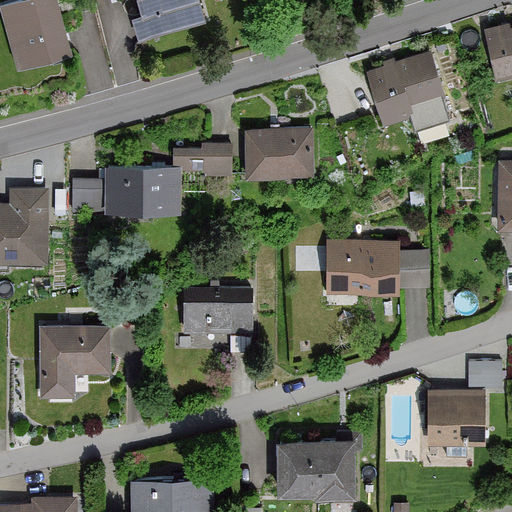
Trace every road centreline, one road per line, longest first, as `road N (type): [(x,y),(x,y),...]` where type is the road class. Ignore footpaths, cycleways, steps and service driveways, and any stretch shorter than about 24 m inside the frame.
road 1 (residential): [(0,462),(263,401),(511,322)]
road 2 (residential): [(469,0),(0,141)]
